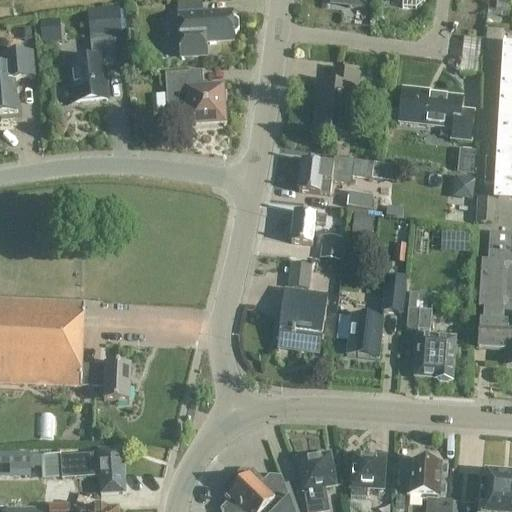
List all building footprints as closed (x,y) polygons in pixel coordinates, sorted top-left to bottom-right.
[(331,0),(331,4),(348,6),(348,9),(365,11),(365,0),(331,0)] [(416,10),(424,3),(424,0),(392,0),(393,0),(402,1),(402,9),(416,10)] [(495,10),(509,12),(510,3),(496,1),(495,10)] [(202,4),(177,5),(179,29),(179,58),(207,57),(206,43),(234,42),(233,36),(236,35),(239,32),(238,24),(235,21),(233,21),(232,15),(203,17),(202,4)] [(119,10),(87,13),(90,43),(114,40),(114,42),(122,41),(119,10)] [(464,38),(463,72),(484,73),(485,39),(464,38)] [(114,42),(114,40),(90,43),(92,61),(69,63),(71,78),(73,78),(76,106),(107,103),(103,66),(117,64),(114,42)] [(484,189),(498,189),(498,199),(511,199),(511,52),(507,52),(503,123),(495,123),(493,149),(486,149),(484,189)] [(0,115),(17,114),(14,83),(34,81),(32,55),(0,57),(1,69),(0,69),(0,115)] [(359,75),(333,72),(331,86),(319,84),(314,133),(347,136),(352,89),(357,90),(359,75)] [(203,88),(202,73),(165,75),(166,96),(156,97),(157,113),(167,113),(167,114),(187,113),(188,127),(225,124),(223,86),(203,88)] [(451,141),(471,143),(474,113),(461,112),(462,100),(421,95),(421,92),(403,90),(399,125),(452,131),(451,141)] [(478,176),(481,151),(461,148),(458,173),(478,176)] [(349,150),(338,149),(337,160),(348,161),(349,150)] [(395,168),(354,163),(334,160),(333,167),(322,165),(322,166),(302,164),(298,194),(319,196),(321,183),(351,187),(352,179),(393,184),(395,168)] [(452,199),(472,202),(475,182),(455,179),(452,199)] [(348,194),(346,209),(366,211),(365,217),(377,218),(378,213),(371,212),(371,210),(378,211),(379,198),(373,198),(373,197),(348,194)] [(476,225),(493,225),(494,202),(476,202),(476,225)] [(315,218),(295,215),(291,245),(312,248),(315,226),(325,228),(327,218),(315,217),(315,218)] [(354,217),(351,237),(371,239),(374,219),(354,217)] [(511,237),(489,236),(488,262),(481,262),(478,309),(484,309),(483,324),(480,324),(478,351),(507,353),(506,368),(511,368),(511,237)] [(322,238),(320,260),(341,263),(343,241),(322,238)] [(408,246),(396,245),(394,264),(406,265),(408,246)] [(290,265),(287,289),(308,292),(311,268),(290,265)] [(406,283),(385,281),(381,314),(402,316),(406,283)] [(452,383),(455,341),(429,339),(430,328),(426,327),(428,296),(409,295),(407,332),(418,333),(415,381),(452,383)] [(326,299),(302,296),(300,310),(283,308),(277,351),(319,357),(326,299)] [(105,368),(82,367),(85,305),(0,301),(0,386),(81,389),(104,390),(104,404),(129,405),(131,369),(105,368)] [(383,321),(351,318),(347,358),(378,361),(383,321)] [(125,496),(123,452),(98,454),(98,456),(60,459),(62,481),(100,479),(101,497),(125,496)] [(0,455),(0,470),(30,470),(30,455),(0,455)] [(306,504),(307,511),(313,511),(327,510),(325,501),(324,491),(335,489),(331,463),(330,457),(328,457),(329,457),(298,462),(303,494),(304,494),(306,504)] [(385,460),(356,458),(352,461),(351,490),(352,490),(351,499),(367,500),(367,490),(383,491),(385,460)] [(42,460),(43,482),(61,481),(60,459),(42,460)] [(422,461),(415,461),(411,465),(408,498),(423,499),(422,502),(427,502),(425,511),(451,511),(453,503),(438,502),(440,468),(438,466),(424,465),(422,461)] [(511,511),(511,477),(481,475),(478,511),(511,511)] [(292,511),(281,478),(280,478),(269,477),(260,486),(249,476),(246,476),(239,482),(240,485),(230,495),(230,500),(231,501),(221,511),(220,511),(292,511)] [(395,498),(394,511),(404,511),(405,499),(395,498)]
